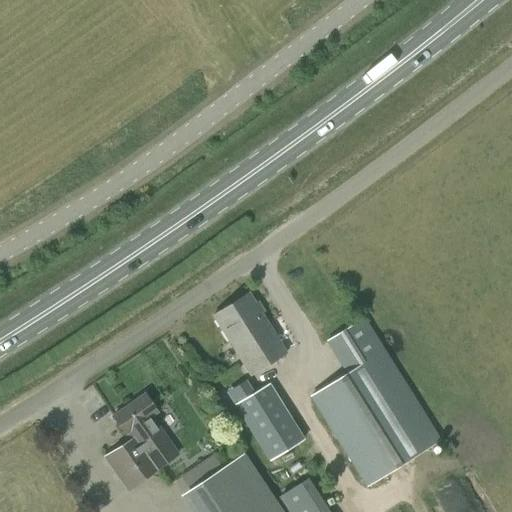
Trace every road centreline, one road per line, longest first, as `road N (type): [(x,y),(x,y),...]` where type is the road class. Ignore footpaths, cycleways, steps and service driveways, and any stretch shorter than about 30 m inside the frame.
road 1 (unclassified): [(511,64),(298,229),(0,426)]
road 2 (primary): [(0,342),(251,174),(483,0)]
road 3 (unclassified): [(0,252),(125,178),(361,0)]
